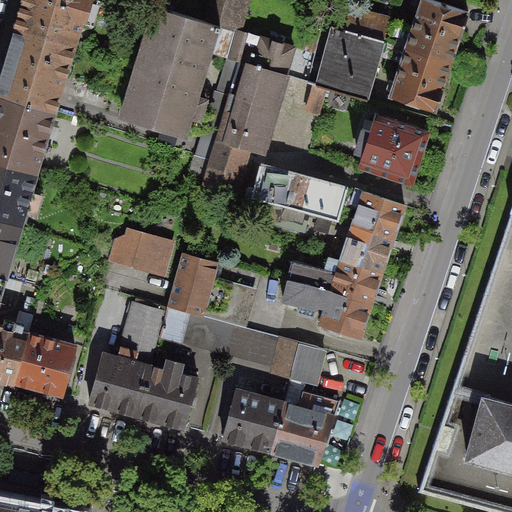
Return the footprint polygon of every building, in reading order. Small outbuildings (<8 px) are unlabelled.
[(26,0),(18,28),(77,45),(90,0),(26,0)] [(244,0),(211,0),(205,21),(235,30),(244,0)] [(453,61),(469,12),(432,0),(422,0),(407,46),(453,61)] [(205,21),(155,6),(122,114),(153,124),(183,133),(188,116),(199,119),(205,99),(194,96),(209,48),(227,54),(235,30),(205,21)] [(345,29),(383,40),(389,20),(350,10),(345,29)] [(368,99),(385,40),(383,40),(345,29),(335,26),(318,84),(328,87),(368,99)] [(0,86),(0,94),(57,112),(60,104),(77,45),(18,28),(1,85),(0,86)] [(239,31),(231,59),(286,75),(293,48),(239,31)] [(438,109),(453,61),(407,46),(391,94),(438,109)] [(286,75),(231,59),(220,94),(229,97),(217,137),(249,147),(262,151),(286,75)] [(320,107),(323,104),(328,87),(318,84),(312,104),(320,107)] [(0,161),(39,173),(57,112),(0,94),(0,161)] [(412,181),(428,132),(376,115),(360,164),(412,181)] [(203,183),(235,193),(249,147),(217,137),(203,183)] [(0,217),(24,224),(39,173),(0,161),(0,217)] [(340,221),(348,189),(261,166),(255,189),(250,188),(248,197),(252,198),(333,219),(340,221)] [(394,239),(405,206),(359,191),(354,203),(361,206),(355,226),(394,239)] [(333,219),(252,198),(247,221),(326,243),(333,219)] [(0,274),(8,277),(24,224),(0,217),(0,274)] [(383,272),(394,239),(355,226),(344,258),(383,272)] [(166,272),(174,242),(129,230),(128,234),(116,240),(110,260),(134,266),(135,263),(166,272)] [(219,262),(184,252),(169,306),(190,312),(204,316),(215,276),(219,262)] [(373,304),(383,272),(344,258),(339,273),(295,263),(291,279),(325,289),(329,277),(337,280),(333,291),(373,304)] [(0,304),(8,277),(0,274),(0,304)] [(234,325),(242,327),(253,287),(215,276),(204,316),(234,325)] [(362,338),(373,304),(333,291),(325,289),(291,279),(284,300),(317,308),(319,306),(327,308),(322,325),(362,338)] [(39,300),(27,296),(22,311),(35,315),(39,300)] [(137,362),(152,366),(160,337),(167,311),(134,302),(122,347),(140,352),(137,362)] [(190,312),(169,306),(167,311),(160,337),(181,343),(182,341),(190,312)] [(190,312),(182,341),(227,353),(234,325),(204,316),(190,312)] [(0,376),(17,381),(30,333),(0,324),(0,376)] [(234,325),(227,353),(276,366),(283,338),(242,327),(234,325)] [(17,381),(63,394),(76,345),(30,333),(17,381)] [(300,343),(283,338),(276,366),(274,373),(291,377),(300,343)] [(325,349),(300,343),(291,377),(316,384),(325,349)] [(91,402),(138,415),(152,366),(137,362),(104,353),(91,402)] [(138,415),(185,427),(198,379),(152,366),(138,415)] [(224,437),(272,450),(284,402),(237,389),(224,437)] [(320,463),(339,401),(304,391),(300,406),(284,402),(272,450),(320,463)] [(511,404),(485,397),(468,458),(511,469),(511,404)] [(455,429),(444,425),(437,448),(448,451),(455,429)] [(0,511),(80,511),(81,511),(42,504),(41,505),(0,497),(0,511)]
